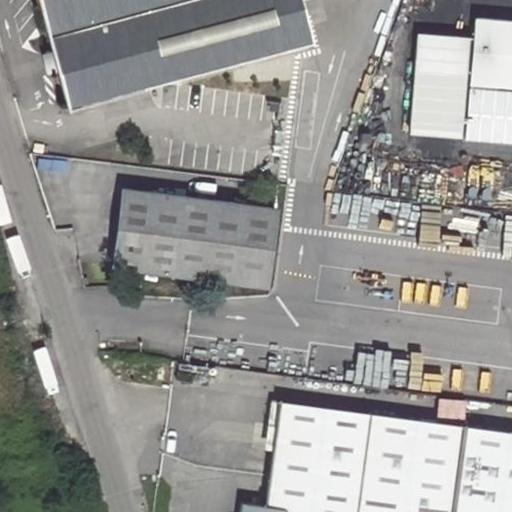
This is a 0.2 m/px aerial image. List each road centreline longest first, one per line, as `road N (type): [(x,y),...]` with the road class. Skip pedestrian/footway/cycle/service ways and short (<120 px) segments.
road 1 (unclassified): [(123,511),(0,123)]
road 2 (unknown): [(61,318),(361,340),(420,317)]
road 3 (unknown): [(371,0),(330,122),(282,335)]
